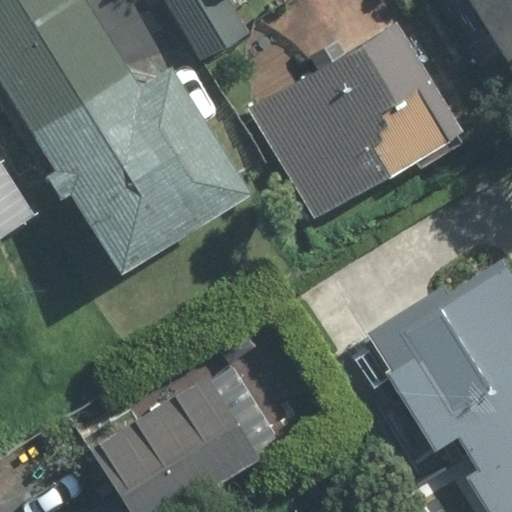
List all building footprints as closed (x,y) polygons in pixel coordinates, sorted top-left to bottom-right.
[(182,49),(155,66),(113,0),(0,0),(0,38),(136,254),(262,176),(182,49)] [(176,0),(208,51),(263,17),(252,0),(176,0)] [(511,0),(496,0),(511,26),(511,0)] [(405,12),(254,103),(319,209),(470,118),(405,12)] [(0,227),(47,198),(10,139),(0,144),(0,227)] [(394,309),(415,342),(397,353),(446,433),(469,419),(493,458),(478,468),(505,511),(511,511),(511,246),(461,278),(456,270),(394,309)] [(132,478),(80,511),(172,511),(273,445),(215,358),(102,433),(132,478)]
